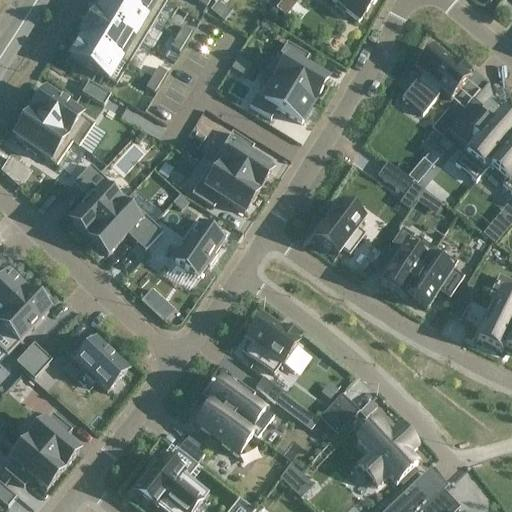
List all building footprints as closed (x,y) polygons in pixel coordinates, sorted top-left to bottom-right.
[(113,0),(106,0),(96,18),(142,46),(154,25),(113,0)] [(158,0),(113,0),(154,25),(166,5),(158,0)] [(200,0),(198,4),(206,9),(211,0),(200,0)] [(372,0),(328,0),(336,7),(334,9),(343,17),(345,14),(358,25),(376,3),(372,0)] [(96,18),(83,38),(129,66),(142,46),(96,18)] [(183,29),(177,39),(185,44),(191,34),(183,29)] [(83,38),(70,59),(116,88),(129,66),(83,38)] [(177,39),(170,49),(179,54),(185,44),(177,39)] [(284,59),(272,80),(314,105),(327,84),(302,69),(308,59),(287,46),(280,57),(284,59)] [(454,67),(452,69),(433,53),(416,74),(421,79),(415,86),(435,103),(441,96),(450,103),(467,82),(465,81),(467,78),(454,67)] [(158,70),(152,80),(160,85),(167,75),(158,70)] [(152,80),(146,90),(154,95),(160,85),(152,80)] [(255,99),(249,109),(270,122),(276,112),(301,127),(314,105),(272,80),(259,101),(255,99)] [(88,85),(82,96),(103,109),(110,98),(88,85)] [(46,95),(30,118),(72,146),(87,124),(46,95)] [(473,102),(457,121),(466,128),(467,128),(482,110),(473,102)] [(447,114),(432,132),(441,139),(457,122),(447,114)] [(488,170),(511,140),(511,128),(498,117),(490,127),(486,123),(472,141),(475,144),(455,168),(476,186),(488,170)] [(30,118),(15,140),(28,149),(26,152),(35,159),(37,156),(55,169),(72,146),(30,118)] [(232,135),(211,168),(258,196),(271,175),(247,159),(253,149),(232,135)] [(511,140),(488,170),(506,184),(502,189),(511,198),(511,140)] [(10,162),(2,174),(20,190),(30,175),(10,162)] [(407,180),(407,181),(413,185),(417,188),(432,170),(423,162),(407,180)] [(387,166),(378,180),(403,198),(404,198),(413,185),(407,181),(387,166)] [(211,168),(192,198),(213,211),(219,201),(244,217),(258,196),(211,168)] [(90,169),(73,187),(82,195),(99,177),(90,169)] [(91,204),(71,225),(89,242),(126,202),(99,177),(82,195),(91,204)] [(399,206),(409,213),(422,193),(413,187),(399,206)] [(126,202),(89,242),(107,259),(127,238),(136,246),(153,227),(126,202)] [(338,207),(327,221),(330,223),(315,243),(337,259),(341,254),(349,260),(364,238),(357,232),(364,223),(341,207),(340,209),(338,207)] [(203,224),(174,265),(198,281),(207,267),(210,269),(216,260),(213,258),(226,240),(203,224)] [(153,227),(136,246),(145,254),(162,235),(153,227)] [(406,299),(432,255),(415,244),(412,242),(414,240),(402,232),(388,253),(398,260),(387,278),(380,288),(403,303),(406,299)] [(454,295),(463,281),(452,274),(456,267),(433,253),(432,255),(406,299),(427,313),(438,296),(449,303),(454,295)] [(0,325),(28,296),(8,277),(0,286),(0,325)] [(28,296),(0,325),(0,351),(7,358),(48,315),(28,296)] [(461,296),(449,317),(459,323),(471,302),(461,296)] [(511,304),(498,298),(476,343),(501,355),(503,352),(511,332),(511,304)] [(298,348),(296,347),(298,344),(283,334),(282,337),(261,322),(245,345),(249,347),(242,357),(251,364),(273,379),(280,370),(280,369),(282,370),(298,348)] [(511,332),(503,352),(511,355),(511,332)] [(90,340),(71,361),(76,366),(86,376),(84,378),(93,386),(95,384),(107,395),(126,375),(90,340)] [(34,347),(16,365),(25,374),(42,356),(34,347)] [(42,356),(25,374),(34,382),(51,364),(42,356)] [(263,383),(255,392),(275,407),(282,397),(276,393),(263,383)] [(225,385),(208,407),(212,410),(254,438),(253,440),(257,443),(273,421),(225,385)] [(321,420),(319,422),(337,439),(359,416),(341,399),(321,420)] [(66,409),(58,417),(75,434),(83,425),(66,409)] [(212,410),(197,430),(237,461),(253,440),(254,438),(212,410)] [(41,423),(25,442),(47,462),(62,474),(78,455),(63,443),(71,434),(52,417),(44,427),(41,423)] [(378,426),(357,446),(369,459),(358,469),(377,490),(388,480),(396,489),(417,469),(409,461),(416,455),(396,433),(390,439),(378,426)] [(12,464),(4,473),(23,490),(31,481),(46,493),(62,474),(47,462),(25,442),(8,461),(12,464)] [(185,444),(177,454),(196,469),(204,459),(190,449),(185,444)] [(150,479),(134,498),(151,511),(197,511),(207,501),(186,485),(198,470),(196,469),(177,454),(176,453),(165,466),(162,463),(160,465),(158,463),(147,477),(150,479)] [(415,486),(387,511),(424,511),(426,511),(433,504),(415,486)] [(0,487),(0,503),(7,510),(15,501),(0,487)] [(433,504),(426,511),(455,511),(459,509),(443,493),(433,504)] [(250,511),(239,502),(231,511),(250,511)]
